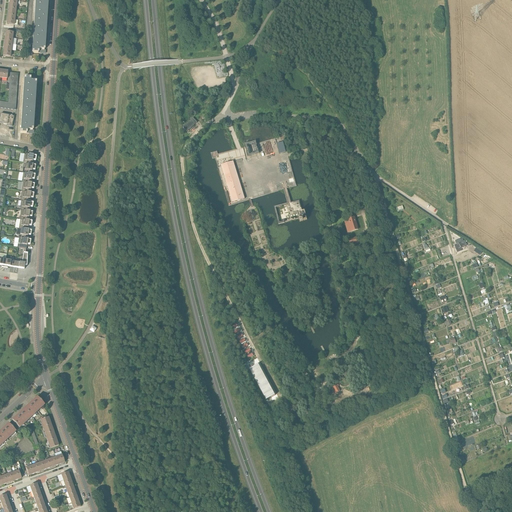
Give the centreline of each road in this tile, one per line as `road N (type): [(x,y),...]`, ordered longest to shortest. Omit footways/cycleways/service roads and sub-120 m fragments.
road 1 (primary): [(269,511),(196,282),(175,182),(154,0)]
road 2 (primary): [(145,0),(159,137),(188,284),(260,511)]
road 3 (unclassified): [(447,225),(374,175),(332,118),(223,117),(235,87),(201,0)]
road 4 (tertiary): [(38,287),(47,150)]
